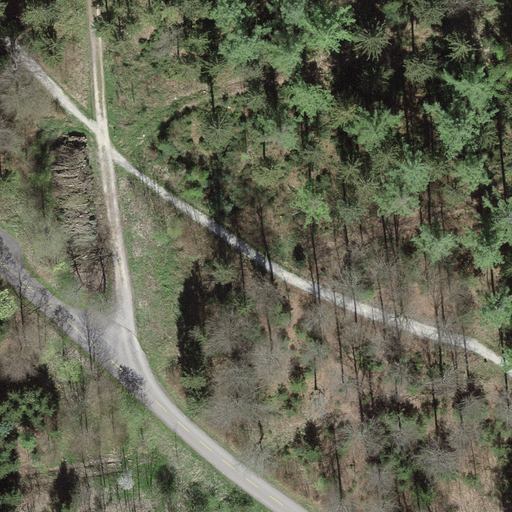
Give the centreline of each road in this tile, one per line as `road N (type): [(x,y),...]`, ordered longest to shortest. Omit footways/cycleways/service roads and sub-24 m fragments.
road 1 (track): [(92,0),(134,382)]
road 2 (track): [(0,263),(173,419),(292,511)]
